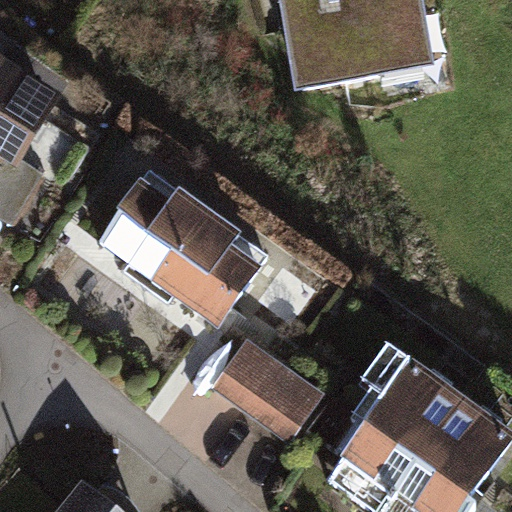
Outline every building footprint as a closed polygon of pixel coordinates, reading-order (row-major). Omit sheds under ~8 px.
[(292,0),(307,93),(454,71),(443,0),(292,0)] [(0,71),(0,219),(13,227),(43,178),(9,157),(45,98),(0,71)] [(149,175),(100,244),(219,329),(268,259),(149,175)] [(247,346),(216,390),(290,443),(322,398),(247,346)] [(365,511),(385,511),(464,403),(390,349),(360,390),(371,398),(352,425),(357,428),(336,458),(345,464),(329,486),(365,511)] [(511,437),(464,403),(385,511),(474,511),(476,511),(467,505),(511,443),(511,437)] [(109,511),(82,489),(62,511),(109,511)]
